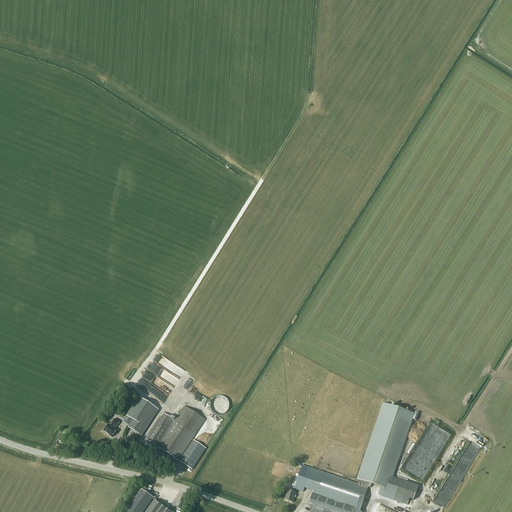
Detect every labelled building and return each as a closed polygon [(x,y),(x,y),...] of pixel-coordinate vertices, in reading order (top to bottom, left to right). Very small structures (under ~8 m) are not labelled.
[(141,436),(158,410),(139,397),(127,416),(133,420),(128,428),(141,436)] [(203,403),(208,406),(211,400),(207,397),(203,403)] [(383,403),(355,483),(302,465),(299,475),(296,474),(292,485),(289,484),(287,490),(284,500),(293,503),(296,493),(297,490),(303,492),(304,488),(313,491),(309,503),(336,511),(359,511),(369,484),(381,488),(378,495),(395,502),(395,504),(406,508),(409,499),(413,500),(418,485),(393,477),(412,419),(414,414),(383,403)] [(147,440),(159,448),(178,461),(205,420),(184,406),(174,421),(164,414),(147,440)] [(108,424),(103,431),(111,437),(116,431),(114,429),(119,423),(114,419),(109,425),(108,424)] [(63,451),(64,448),(64,446),(62,446),(63,442),(57,440),(56,444),(55,450),(63,451)] [(206,449),(205,448),(193,440),(179,461),(192,470),(206,449)] [(143,511),(153,498),(145,492),(147,489),(143,486),(125,511),(143,511)] [(173,511),(155,499),(144,511),(173,511)]
